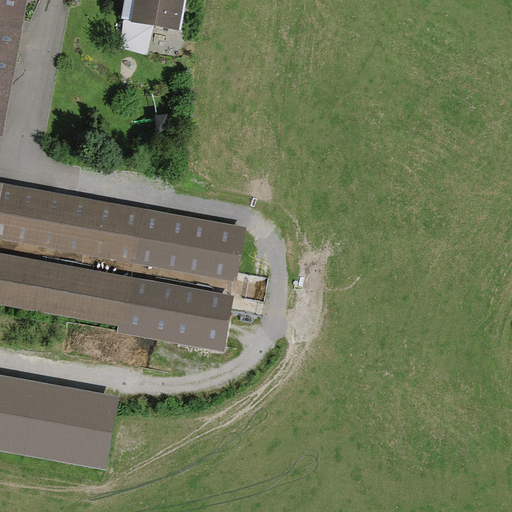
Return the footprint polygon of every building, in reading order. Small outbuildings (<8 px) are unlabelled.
[(27,0),(0,0),(0,139),(2,140),(27,0)] [(185,0),(136,0),(131,28),(178,37),(185,0)] [(0,186),(0,193),(2,194),(0,206),(0,244),(236,288),(246,232),(4,187),(0,186)] [(234,301),(0,258),(0,307),(118,330),(117,336),(224,355),(234,301)] [(119,401),(0,380),(0,457),(106,476),(119,401)]
